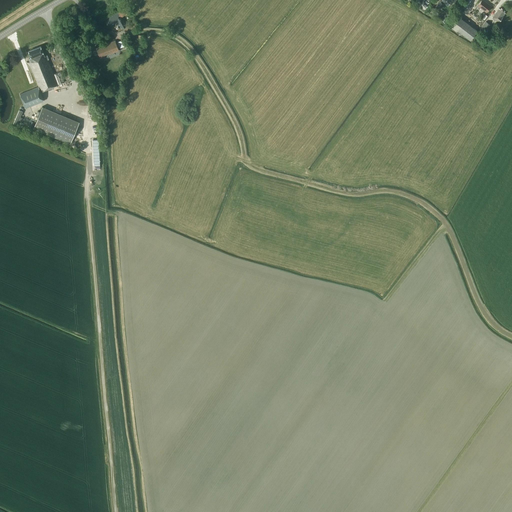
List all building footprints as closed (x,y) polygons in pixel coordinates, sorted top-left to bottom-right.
[(102,0),(93,6),(98,14),(111,6),(107,0),(102,0)] [(442,0),(441,1),(437,6),(441,9),(445,3),(444,3),(446,1),(450,3),(452,0),(442,0)] [(481,0),(478,6),(486,12),(491,6),(482,0),(481,0)] [(121,18),(123,17),(123,16),(125,15),(131,12),(128,6),(117,12),(106,19),(107,19),(107,20),(105,21),(106,22),(108,26),(110,25),(110,26),(111,26),(118,21),(122,28),(122,29),(126,26),(121,18)] [(505,13),(504,12),(505,11),(501,8),(500,9),(499,8),(492,17),(499,22),(505,13)] [(456,15),(448,25),(456,32),(457,30),(470,40),(477,30),(476,29),(456,15)] [(128,24),(131,29),(132,28),(133,29),(138,26),(134,20),(128,24)] [(486,22),(480,30),(484,33),(490,25),(486,22)] [(118,41),(120,47),(126,45),(123,39),(118,41)] [(116,43),(115,41),(106,45),(97,48),(101,58),(103,57),(103,56),(108,54),(108,55),(119,51),(116,43)] [(29,59),(30,63),(29,63),(38,87),(20,94),(25,108),(44,101),(40,92),(65,82),(61,72),(55,74),(47,55),(45,56),(41,47),(28,52),(31,58),(29,59)] [(72,143),(81,122),(43,107),(35,129),(72,143)] [(23,112),(19,110),(15,121),(13,123),(17,125),(18,122),(19,120),(21,120),(23,118),(21,117),(23,112)]
